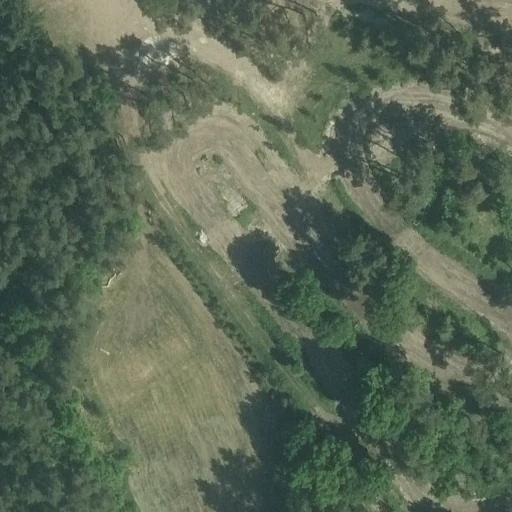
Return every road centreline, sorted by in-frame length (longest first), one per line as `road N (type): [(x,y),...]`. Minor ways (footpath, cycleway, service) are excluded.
road 1 (track): [(381,511),(36,0)]
road 2 (track): [(354,182),(313,188),(245,74),(187,0)]
